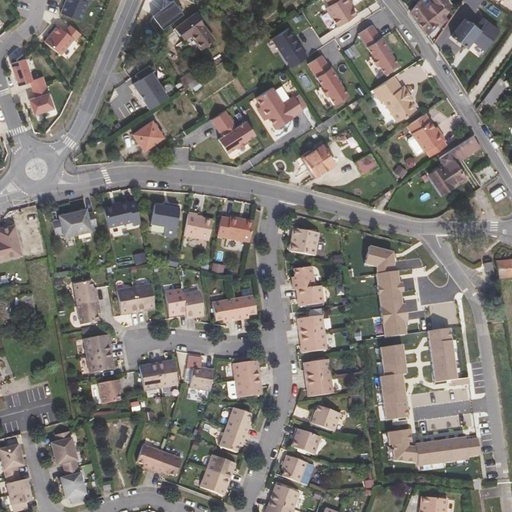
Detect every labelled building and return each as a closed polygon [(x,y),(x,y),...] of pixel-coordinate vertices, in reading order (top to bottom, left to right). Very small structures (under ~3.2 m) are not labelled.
[(66,0),(60,14),(80,22),(88,3),(89,4),(91,0),(66,0)] [(172,0),(148,19),(158,31),(183,12),(173,0),(172,0)] [(326,7),(338,27),(356,15),(349,3),(351,2),(349,0),(326,0),(329,5),(326,7)] [(410,12),(427,35),(437,26),(439,27),(447,19),(442,13),(451,7),(445,0),(418,0),(420,2),(410,12)] [(486,12),(492,4),(486,0),(485,0),(479,7),(486,12)] [(175,28),(184,40),(190,36),(200,49),(213,40),(194,14),(175,28)] [(466,47),(479,30),(464,19),(452,36),(466,47)] [(75,41),(81,34),(70,26),(65,32),(57,26),(44,42),(61,55),(73,40),(75,41)] [(397,68),(371,26),(357,35),(371,58),(369,59),(375,69),(377,67),(383,77),(397,68)] [(181,42),(184,40),(175,28),(172,30),(181,42)] [(287,61),(292,67),(307,57),(297,42),(296,42),(294,38),(294,37),(289,28),(272,39),(286,61),(287,61)] [(334,105),(348,96),(322,55),(308,64),(319,82),(317,83),(324,93),(326,92),(334,105)] [(30,81),(32,89),(45,85),(42,77),(32,80),(24,59),(10,64),(18,86),(30,81)] [(149,110),(168,98),(151,73),(154,71),(150,65),(136,75),(139,80),(133,85),(149,110)] [(181,82),(184,87),(187,85),(197,78),(194,74),(181,82)] [(401,89),(393,77),(372,91),(380,103),(382,101),(397,122),(413,112),(415,111),(410,102),(408,99),(410,98),(403,87),(401,89)] [(500,77),(484,99),(492,105),(505,87),(500,77)] [(202,86),(197,78),(187,85),(190,89),(192,88),(194,91),(202,86)] [(228,84),(230,91),(227,92),(231,102),(241,98),(235,82),(228,84)] [(45,85),(32,89),(35,97),(29,100),(34,115),(53,108),(45,85)] [(264,111),(261,113),(265,121),(269,118),(277,129),(293,119),(292,118),(303,110),(294,96),(283,103),(272,88),(256,98),(261,107),(264,111)] [(225,111),(211,120),(220,133),(226,129),(229,133),(219,140),(228,154),(237,148),(238,149),(248,143),(247,141),(255,135),(246,121),(236,128),(225,111)] [(413,112),(397,122),(400,128),(417,117),(413,112)] [(320,125),(316,127),(319,132),(340,119),(336,114),(320,125)] [(163,138),(152,121),(132,134),(144,151),(163,138)] [(443,139),(438,131),(435,133),(434,130),(428,123),(411,134),(412,136),(421,150),(422,152),(424,151),(428,156),(445,146),(441,140),(443,139)] [(421,150),(412,136),(406,140),(415,154),(421,150)] [(479,148),(472,136),(438,158),(443,166),(429,175),(442,194),(466,178),(456,164),(479,148)] [(313,178),(334,164),(322,146),(312,152),(311,150),(299,157),(313,178)] [(363,177),(378,167),(369,153),(354,163),(363,177)] [(111,209),(102,211),(107,231),(131,225),(132,228),(140,226),(134,203),(126,205),(124,203),(116,205),(117,208),(111,209)] [(179,209),(171,207),(171,210),(164,208),(153,207),(150,225),(165,228),(164,236),(174,238),(179,209)] [(84,214),(83,210),(56,217),(57,220),(49,222),(53,237),(60,235),(61,239),(89,233),(88,229),(95,227),(91,212),(84,214)] [(249,237),(253,215),(230,211),(229,212),(221,211),(217,231),(249,237)] [(197,214),(188,212),(184,236),(208,241),(211,219),(196,216),(197,214)] [(0,261),(21,257),(13,228),(0,230),(0,261)] [(313,254),(317,233),(292,228),(290,235),(293,236),(292,244),(289,243),(288,249),(313,254)] [(241,251),(242,243),(225,239),(223,247),(241,251)] [(373,273),(383,339),(410,336),(408,324),(411,323),(407,299),(405,299),(404,292),(406,292),(406,291),(404,278),(402,278),(401,270),(398,270),(395,249),(368,242),(362,266),(374,269),(374,273),(373,273)] [(511,277),(511,260),(496,262),(499,279),(511,277)] [(494,275),(492,263),(484,264),(485,273),(489,273),(490,276),(494,275)] [(297,307),(321,303),(319,287),(312,288),(309,267),(291,270),(292,273),(293,277),(290,278),(292,291),(294,290),(296,298),(297,307)] [(91,290),(90,283),(72,286),(79,326),(97,322),(96,315),(99,314),(94,289),(91,290)] [(150,285),(116,291),(120,315),(155,309),(150,285)] [(202,315),(198,291),(181,294),(180,290),(164,293),(169,317),(182,315),(185,314),(186,319),(201,316),(202,315)] [(19,297),(21,311),(34,314),(31,295),(19,297)] [(253,296),(212,301),(214,319),(219,319),(223,318),(224,321),(249,318),(249,315),(255,314),(253,296)] [(325,350),(320,316),(295,320),(297,329),(299,345),(301,353),(325,350)] [(450,328),(428,330),(434,381),(457,378),(450,328)] [(492,338),(494,354),(506,352),(504,336),(492,338)] [(107,337),(83,341),(89,374),(113,369),(107,337)] [(386,419),(408,417),(403,374),(407,373),(402,343),(380,347),(384,375),(380,376),(386,419)] [(495,357),(497,372),(509,371),(507,356),(495,357)] [(308,397),(332,394),(326,361),(302,364),(304,375),(306,389),(308,397)] [(172,362),(139,368),(143,392),(177,386),(172,362)] [(256,362),(232,366),(237,399),(261,396),(256,362)] [(189,388),(209,392),(213,371),(201,369),(200,372),(193,371),(189,388)] [(117,381),(96,384),(100,405),(118,401),(116,394),(120,393),(117,381)] [(333,431),(339,415),(316,407),(313,416),(312,415),(309,422),(333,431)] [(249,414),(232,408),(218,446),(235,452),(237,447),(238,445),(241,446),(249,422),(247,421),(247,419),(249,414)] [(468,459),(466,436),(415,443),(415,447),(409,446),(408,442),(412,442),(410,428),(387,431),(389,445),(392,445),(394,460),(417,463),(418,466),(468,459)] [(313,455),(319,437),(296,429),(293,437),(294,437),(291,447),(313,455)] [(56,444),(50,445),(52,451),(56,467),(62,466),(65,477),(78,476),(75,462),(76,462),(70,440),(68,434),(55,437),(56,444)] [(19,457),(16,446),(0,450),(0,461),(6,484),(26,481),(25,480),(20,481),(17,468),(22,467),(19,457)] [(181,460),(142,446),(136,463),(140,464),(143,465),(142,468),(166,477),(167,474),(170,475),(174,477),(181,460)] [(234,464),(211,456),(199,488),(223,496),(226,486),(231,472),(234,464)] [(285,459),(279,477),(298,483),(305,464),(286,457),(285,459)] [(84,495),(79,476),(78,476),(65,477),(65,479),(60,481),(61,481),(65,499),(65,500),(69,499),(71,506),(84,502),(83,496),(84,495)] [(6,484),(5,484),(11,506),(12,506),(13,511),(21,511),(27,510),(25,503),(31,501),(30,500),(26,481),(6,484)] [(266,511),(292,511),(299,492),(276,485),(266,511)] [(444,511),(446,500),(420,497),(419,504),(422,505),(422,511),(418,511),(444,511)]
